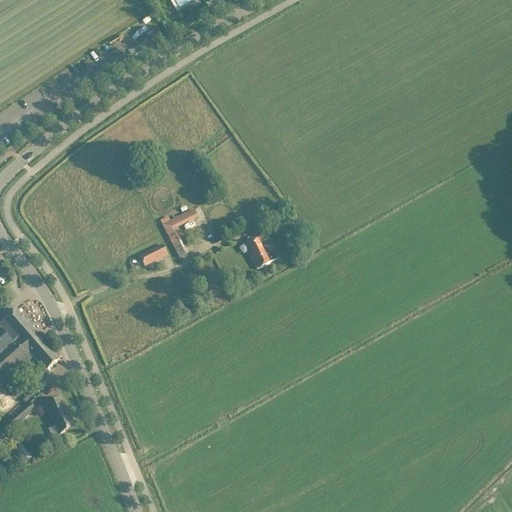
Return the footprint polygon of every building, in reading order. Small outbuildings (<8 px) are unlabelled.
[(175,230),(197,218),(193,209),(161,225),(179,259),(188,254),(175,230)] [(253,255),(251,257),(257,270),(270,264),(279,259),(275,252),(266,256),(260,243),(269,239),(266,233),(252,239),(251,238),(248,239),(248,241),(246,242),(253,255)] [(167,256),(162,246),(140,257),(145,267),(163,259),(167,256)] [(244,277),(238,280),(241,286),(247,283),(244,277)] [(0,386),(33,359),(41,367),(38,369),(43,374),(45,372),(46,373),(60,360),(16,310),(0,324),(0,386)] [(46,406),(60,436),(75,428),(61,399),(46,406)] [(20,412),(8,423),(14,429),(22,438),(26,434),(21,429),(20,430),(17,426),(26,419),(20,412)] [(24,465),(32,460),(22,443),(13,449),(24,465)] [(14,470),(11,465),(5,468),(9,473),(14,470)]
